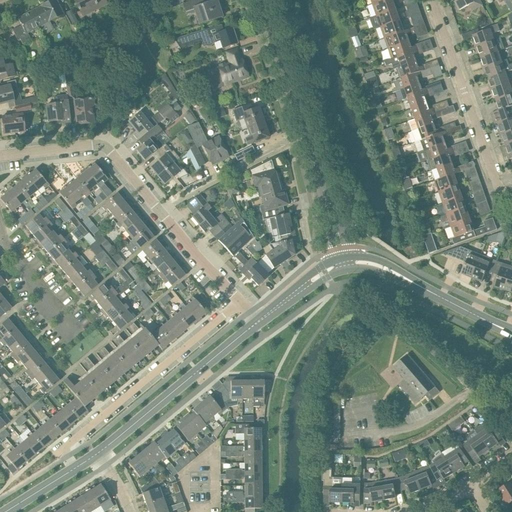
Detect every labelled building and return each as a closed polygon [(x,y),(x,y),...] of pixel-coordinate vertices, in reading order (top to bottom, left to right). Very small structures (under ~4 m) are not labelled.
[(40,7),(30,12),(38,28),(42,36),(50,31),(46,24),(49,23),(49,22),(63,14),(55,0),(51,0),(40,6),(40,7)] [(106,4),(104,0),(73,0),(79,11),(80,10),(83,16),(106,4)] [(207,4),(205,0),(194,0),(183,4),(186,14),(194,11),(199,25),(222,17),(216,0),(207,4)] [(367,7),(371,18),(377,16),(396,9),(392,0),(385,0),(373,5),(367,7)] [(455,0),(457,1),(455,2),(457,6),(459,10),(469,5),(472,10),(482,5),(479,0),(455,0)] [(351,12),(348,4),(342,6),(345,14),(351,12)] [(396,9),(377,16),(381,27),(400,21),(396,9)] [(77,21),(71,10),(65,13),(71,24),(77,21)] [(38,28),(30,12),(18,19),(22,27),(16,31),(23,45),(31,40),(28,34),(38,28)] [(86,28),(82,19),(78,22),(82,30),(86,28)] [(404,32),(400,21),(381,27),(385,39),(391,37),(391,36),(404,32)] [(477,46),(494,40),(492,34),(500,31),(497,24),(489,27),(490,29),(473,35),(477,46)] [(209,45),(215,43),(220,41),(222,49),(227,47),(237,44),(236,42),(238,42),(236,36),(234,36),(232,29),(223,32),(221,25),(205,31),(207,37),(200,39),(201,41),(202,42),(203,44),(205,45),(207,45),(209,45)] [(411,35),(416,33),(414,28),(404,32),(391,36),(391,37),(385,39),(388,49),(394,47),(409,41),(407,34),(411,33),(411,35)] [(207,37),(205,31),(174,41),(181,50),(194,46),(192,42),(200,39),(207,37)] [(13,37),(7,39),(10,46),(16,43),(13,37)] [(498,51),(494,40),(477,46),(480,57),(498,51)] [(392,59),(398,57),(421,48),(420,44),(416,46),(416,47),(412,48),(409,41),(394,47),(388,49),(392,59)] [(365,46),(355,49),(359,59),(368,56),(365,46)] [(392,59),(384,61),(386,66),(392,64),(394,70),(398,68),(416,62),(414,54),(418,53),(419,54),(423,53),(421,48),(398,57),(392,59)] [(241,59),(237,49),(224,53),(227,64),(209,71),(214,89),(248,77),(242,59),(241,59)] [(484,68),(502,62),(498,51),(480,57),(484,68)] [(4,66),(2,58),(0,58),(0,74),(1,74),(2,79),(15,76),(12,64),(4,66)] [(488,79),(505,72),(511,70),(511,63),(509,65),(507,60),(502,62),(484,68),(488,79)] [(405,77),(425,70),(429,69),(427,65),(423,66),(423,67),(419,69),(416,62),(398,68),(401,78),(405,77)] [(398,91),(400,90),(404,89),(420,84),(417,76),(421,75),(422,77),(424,78),(434,74),(432,68),(429,69),(425,70),(405,77),(401,78),(401,79),(393,81),(396,88),(392,90),(393,93),(398,91)] [(505,72),(488,79),(492,89),(509,83),(505,72)] [(164,74),(155,81),(158,85),(162,82),(163,83),(168,79),(164,74)] [(9,109),(15,107),(21,106),(15,80),(6,83),(7,86),(0,88),(0,104),(8,103),(9,109)] [(496,100),(511,94),(511,82),(509,83),(492,89),(496,100)] [(404,100),(408,99),(432,91),(430,86),(426,88),(426,89),(422,91),(420,84),(404,89),(400,90),(404,100)] [(173,94),(168,98),(172,102),(178,96),(174,89),(171,91),(173,94)] [(432,91),(408,99),(412,109),(427,104),(424,97),(428,95),(429,97),(433,95),(432,91)] [(511,94),(496,100),(499,111),(511,107),(511,106),(511,94)] [(68,100),(68,99),(67,96),(53,98),(54,105),(46,106),(48,122),(61,121),(62,124),(70,123),(68,100)] [(94,123),(91,99),(74,101),(77,125),(94,123)] [(219,101),(212,103),(214,110),(221,107),(219,101)] [(427,104),(412,109),(415,119),(427,115),(439,111),(449,107),(447,101),(433,106),(433,108),(434,109),(429,111),(427,104)] [(29,104),(21,106),(15,107),(16,113),(39,108),(38,102),(29,104)] [(157,125),(167,116),(174,111),(166,102),(156,110),(158,113),(152,118),(146,122),(138,113),(128,121),(136,131),(130,136),(135,143),(138,140),(157,125)] [(175,102),(172,105),(177,112),(181,109),(175,102)] [(247,129),(264,123),(258,108),(248,111),(246,106),(250,105),(249,105),(233,111),(237,121),(244,119),(247,129)] [(437,119),(456,112),(453,106),(449,107),(439,111),(427,115),(415,119),(408,122),(412,132),(419,130),(434,124),(433,120),(437,119)] [(499,111),(494,113),(491,114),(495,124),(497,123),(498,124),(511,118),(511,106),(511,107),(499,111)] [(214,111),(217,119),(222,118),(219,109),(214,111)] [(178,116),(174,111),(167,116),(171,121),(178,116)] [(185,117),(191,124),(196,120),(189,113),(185,117)] [(24,132),(22,114),(1,117),(3,135),(24,132)] [(511,118),(498,124),(501,134),(511,130),(511,118)] [(208,143),(198,122),(186,127),(197,148),(202,146),(212,165),(219,162),(218,159),(227,155),(218,137),(208,143)] [(264,123),(247,129),(250,137),(245,139),(247,145),(269,138),(264,123)] [(436,131),(434,124),(419,130),(412,132),(415,142),(422,140),(427,138),(426,138),(446,131),(450,130),(451,130),(454,129),(452,124),(440,129),(441,130),(436,131)] [(144,161),(152,155),(162,146),(156,138),(163,132),(157,125),(138,140),(142,145),(136,151),(144,161)] [(427,138),(422,140),(420,141),(424,151),(430,148),(445,143),(443,136),(447,134),(447,136),(453,134),(451,130),(450,130),(446,131),(426,138),(427,138)] [(501,134),(505,145),(511,142),(511,130),(501,134)] [(193,142),(185,131),(180,134),(188,145),(193,142)] [(434,159),(457,150),(456,146),(451,147),(452,149),(448,150),(445,143),(430,148),(424,151),(427,161),(434,159)] [(157,162),(150,168),(157,176),(159,175),(173,164),(179,158),(173,151),(171,152),(165,144),(162,146),(152,155),(157,162)] [(205,165),(195,145),(190,149),(194,157),(199,168),(205,165)] [(234,156),(237,162),(255,153),(252,147),(234,156)] [(190,149),(185,154),(188,159),(194,157),(190,149)] [(434,159),(427,161),(431,171),(437,169),(452,163),(450,156),(454,155),(455,156),(459,155),(457,150),(434,159)] [(261,212),(263,220),(269,218),(271,218),(284,215),(282,206),(288,205),(286,195),(282,196),(274,169),(273,169),(270,161),(251,171),(252,175),(251,176),(254,187),(261,185),(264,196),(261,197),(265,211),(261,212)] [(452,163),(437,169),(441,179),(454,174),(454,175),(465,171),(463,166),(459,168),(459,169),(455,171),(452,163)] [(101,181),(103,183),(108,180),(105,177),(94,164),(90,168),(89,167),(88,167),(84,169),(97,185),(101,181)] [(177,169),(173,164),(157,176),(164,185),(176,175),(179,179),(187,175),(180,166),(177,169)] [(81,175),(77,179),(90,194),(94,191),(92,189),(97,185),(84,169),(80,173),(81,175)] [(29,172),(25,175),(38,191),(42,187),(44,189),(48,186),(46,183),(35,170),(30,174),(29,172)] [(466,176),(468,182),(479,178),(477,173),(466,176)] [(441,179),(435,181),(439,192),(458,186),(454,175),(454,174),(441,179)] [(22,180),(18,184),(31,200),(35,197),(33,195),(38,191),(25,175),(21,179),(22,180)] [(479,178),(468,182),(470,188),(481,184),(479,178)] [(90,194),(77,179),(72,183),(70,181),(67,184),(79,199),(84,195),(86,198),(90,194)] [(239,192),(234,182),(225,186),(230,196),(239,192)] [(11,187),(7,190),(20,205),(25,202),(27,204),(31,200),(18,184),(13,189),(11,187)] [(79,199),(67,184),(62,187),(64,189),(59,194),(72,209),(76,206),(74,204),(79,199)] [(443,204),(462,197),(458,186),(439,192),(443,204)] [(105,188),(102,191),(107,197),(112,193),(108,189),(105,188)] [(15,210),(20,205),(7,190),(3,193),(5,195),(0,198),(0,199),(11,212),(10,213),(13,215),(17,212),(15,210)] [(99,196),(103,201),(107,197),(103,192),(99,196)] [(56,196),(54,193),(50,196),(48,195),(44,198),(48,203),(56,196)] [(107,209),(111,214),(126,201),(123,197),(121,199),(117,193),(101,206),(105,211),(107,209)] [(191,217),(199,226),(209,218),(210,216),(205,210),(209,207),(199,195),(186,206),(194,215),(191,217)] [(474,199),(476,205),(487,201),(485,195),(474,199)] [(447,215),(466,208),(462,197),(443,204),(447,215)] [(62,212),(66,208),(59,198),(54,202),(62,212)] [(231,199),(224,205),(229,211),(235,206),(231,199)] [(113,220),(116,224),(132,211),(127,206),(129,205),(126,201),(111,214),(115,218),(113,220)] [(487,201),(476,205),(478,211),(489,207),(487,201)] [(89,204),(85,207),(90,212),(94,209),(89,204)] [(85,216),(90,212),(85,207),(81,210),(85,216)] [(73,216),(66,208),(62,212),(68,220),(73,216)] [(466,208),(447,215),(440,217),(442,223),(449,221),(451,226),(470,220),(466,208)] [(132,211),(116,224),(119,228),(122,226),(126,231),(141,218),(137,215),(135,216),(132,211)] [(21,225),(30,218),(27,213),(17,221),(21,225)] [(28,230),(33,235),(49,222),(46,218),(43,220),(38,214),(23,227),(27,232),(28,230)] [(272,252),(265,256),(265,257),(268,260),(268,261),(273,268),(273,269),(284,262),(294,255),(292,245),(297,244),(296,240),(293,226),(291,226),(288,214),(284,215),(271,218),(269,218),(273,238),(274,238),(275,243),(272,244),(268,245),(272,252)] [(199,226),(205,234),(211,229),(216,236),(229,225),(221,215),(214,221),(210,216),(209,218),(199,226)] [(69,220),(76,229),(81,225),(73,216),(69,220)] [(89,231),(95,227),(87,218),(82,222),(89,231)] [(127,238),(131,242),(146,229),(142,224),(144,222),(141,218),(126,231),(130,236),(127,238)] [(241,219),(218,241),(233,257),(233,256),(238,252),(253,238),(241,219)] [(474,231),(470,220),(451,226),(455,238),(452,239),(454,245),(487,233),(485,227),(474,231)] [(38,246),(54,233),(50,228),(52,226),(49,222),(33,235),(37,240),(35,242),(38,246)] [(81,225),(76,229),(82,235),(86,232),(81,225)] [(95,242),(102,236),(98,231),(95,227),(89,231),(93,235),(94,236),(93,238),(95,241),(95,242)] [(146,229),(131,242),(134,246),(136,244),(140,249),(155,236),(152,232),(150,234),(146,229)] [(489,237),(487,242),(495,242),(502,244),(508,230),(489,237)] [(54,233),(38,246),(41,249),(43,248),(47,253),(63,239),(60,235),(58,237),(54,233)] [(84,238),(91,247),(96,243),(95,242),(89,234),(84,238)] [(436,251),(430,234),(429,234),(423,236),(429,254),(436,251)] [(102,236),(95,242),(96,243),(99,246),(101,244),(105,249),(110,244),(106,240),(105,241),(102,236)] [(147,262),(163,249),(159,244),(161,243),(157,238),(142,251),(146,256),(144,258),(147,262)] [(49,259),(53,263),(68,250),(64,245),(67,243),(63,239),(47,253),(51,258),(49,259)] [(89,248),(97,257),(98,256),(103,251),(99,246),(96,243),(91,247),(89,248)] [(461,274),(471,278),(479,259),(473,256),(475,253),(461,247),(459,248),(455,258),(466,263),(461,274)] [(248,252),(253,257),(257,253),(252,248),(248,252)] [(163,249),(147,262),(151,266),(153,265),(157,269),(172,256),(169,252),(167,254),(163,249)] [(68,250),(53,263),(56,267),(58,265),(62,271),(78,257),(74,253),(72,255),(68,250)] [(105,264),(110,260),(103,251),(98,256),(100,259),(97,262),(102,267),(105,264)] [(265,257),(257,264),(252,258),(248,262),(238,252),(233,256),(243,266),(239,270),(249,281),(251,279),(258,286),(268,276),(266,274),(273,268),(268,261),(268,260),(265,257)] [(125,262),(117,253),(112,258),(119,267),(125,262)] [(479,259),(471,278),(482,282),(486,271),(492,273),(496,261),(481,255),(479,259)] [(172,256),(157,269),(161,274),(158,276),(162,280),(177,267),(173,262),(175,260),(172,256)] [(64,277),(68,281),(83,268),(79,263),(81,261),(78,257),(62,271),(66,275),(64,277)] [(492,273),(498,276),(494,287),(505,290),(511,271),(511,267),(496,261),(492,273)] [(123,267),(131,276),(136,271),(129,262),(123,267)] [(177,267),(162,280),(165,284),(167,282),(171,287),(187,274),(183,270),(181,272),(177,267)] [(83,268),(68,281),(70,284),(72,283),(76,288),(92,275),(89,271),(87,273),(83,268)] [(116,273),(124,282),(129,278),(130,277),(122,268),(116,273)] [(139,284),(144,280),(136,271),(131,276),(135,281),(135,280),(139,284)] [(96,279),(92,275),(76,288),(80,293),(78,294),(82,298),(98,285),(94,280),(96,279)] [(124,282),(114,291),(98,304),(102,309),(100,311),(103,315),(119,302),(121,300),(118,297),(130,288),(128,286),(133,282),(129,278),(124,282)] [(145,294),(151,289),(144,280),(139,284),(139,285),(142,288),(142,290),(145,294)] [(185,288),(181,283),(177,286),(181,291),(185,288)] [(94,299),(98,304),(114,291),(110,287),(108,289),(104,284),(88,297),(92,301),(94,299)] [(135,295),(139,300),(144,295),(141,291),(142,290),(142,288),(139,285),(134,289),(137,294),(135,295)] [(159,298),(155,293),(149,298),(153,302),(157,299),(159,298)] [(163,297),(163,298),(167,303),(171,299),(167,294),(163,297)] [(151,304),(144,295),(139,300),(143,305),(141,307),(144,310),(151,304)] [(186,307),(198,322),(202,319),(201,317),(206,313),(193,297),(188,301),(191,304),(186,307)] [(167,303),(163,298),(159,301),(163,306),(167,303)] [(8,305),(4,300),(0,303),(0,317),(13,307),(10,303),(8,305)] [(119,302),(103,315),(106,318),(108,317),(112,322),(128,308),(125,304),(123,306),(119,302)] [(194,326),(198,322),(186,307),(181,311),(179,309),(175,312),(188,328),(193,324),(194,326)] [(128,308),(112,322),(116,327),(114,328),(118,332),(133,319),(129,314),(132,312),(128,308)] [(146,321),(150,317),(146,312),(142,316),(146,321)] [(173,318),(169,322),(181,337),(185,334),(183,332),(188,328),(175,312),(171,316),(173,318)] [(0,341),(15,329),(11,323),(13,322),(9,318),(0,325),(0,341)] [(162,324),(158,327),(171,342),(175,338),(177,340),(181,337),(169,322),(164,326),(162,324)] [(70,386),(68,388),(70,390),(72,391),(85,406),(93,399),(97,396),(158,346),(151,337),(144,329),(142,326),(138,329),(134,332),(131,336),(123,342),(120,345),(116,348),(109,354),(105,357),(101,360),(94,366),(90,369),(86,373),(77,380),(70,386)] [(171,342),(158,327),(154,331),(156,333),(151,337),(158,346),(163,352),(167,348),(165,347),(171,342)] [(15,329),(0,341),(3,345),(5,344),(9,348),(24,336),(21,332),(19,333),(15,329)] [(11,355),(14,359),(30,346),(25,341),(27,339),(24,336),(9,348),(13,353),(11,355)] [(30,346),(14,359),(17,363),(19,361),(23,366),(39,353),(35,349),(34,351),(30,346)] [(25,373),(29,377),(44,364),(40,358),(42,357),(39,353),(23,366),(27,371),(25,373)] [(439,392),(407,355),(393,367),(404,379),(398,385),(415,404),(425,395),(430,400),(439,392)] [(34,379),(38,384),(53,371),(50,367),(48,368),(44,364),(29,377),(32,381),(34,379)] [(53,371),(38,384),(42,388),(40,390),(43,394),(59,381),(55,376),(56,375),(53,371)] [(241,382),(241,378),(230,378),(222,385),(225,389),(217,395),(228,408),(228,407),(237,405),(237,402),(242,402),(242,399),(241,399),(241,382)] [(252,379),(252,382),(252,399),(253,399),(258,399),(258,402),(259,402),(264,402),(263,378),(252,379)] [(9,386),(13,390),(18,386),(14,381),(9,386)] [(252,382),(241,382),(241,399),(242,399),(248,399),(248,402),(253,402),(253,399),(252,399),(252,382)] [(62,390),(58,385),(54,389),(58,394),(62,390)] [(18,386),(13,390),(20,399),(25,394),(18,386)] [(58,394),(54,389),(49,393),(54,398),(58,394)] [(70,400),(66,403),(79,419),(83,415),(85,417),(89,413),(84,407),(85,406),(72,391),(70,390),(77,398),(71,402),(70,400)] [(25,394),(20,399),(27,407),(32,403),(25,394)] [(228,408),(217,395),(212,400),(209,396),(200,404),(211,417),(212,417),(216,413),(218,415),(228,408)] [(9,401),(13,405),(18,401),(14,396),(9,401)] [(79,419),(66,403),(61,407),(63,409),(59,413),(71,428),(75,425),(73,423),(79,419)] [(41,409),(36,404),(32,407),(36,413),(41,409)] [(192,411),(194,413),(203,424),(208,420),(210,422),(214,419),(212,417),(211,417),(200,404),(192,411)] [(52,415),(48,418),(61,433),(66,429),(67,431),(71,428),(59,413),(54,417),(52,415)] [(188,414),(183,418),(196,434),(205,426),(203,424),(194,413),(190,416),(188,414)] [(23,415),(19,418),(23,423),(27,420),(23,415)] [(461,416),(456,420),(460,426),(465,422),(461,416)] [(340,439),(340,417),(333,417),(331,417),(331,422),(334,422),(334,439),(340,439)] [(23,423),(19,418),(14,422),(19,427),(23,423)] [(61,433),(48,418),(43,421),(46,424),(41,428),(54,443),(57,439),(56,438),(61,433)] [(196,434),(183,418),(179,422),(180,424),(176,427),(187,441),(196,434)] [(235,429),(235,434),(241,434),(241,432),(244,432),(244,440),(260,440),(260,428),(259,428),(259,425),(234,425),(235,429)] [(478,435),(488,451),(498,443),(495,438),(500,435),(492,425),(478,435)] [(212,434),(213,436),(216,439),(222,429),(219,426),(212,434)] [(34,429),(30,432),(43,448),(48,444),(50,446),(54,443),(41,428),(36,432),(34,429)] [(9,435),(5,430),(1,433),(5,438),(9,435)] [(180,447),(184,444),(179,438),(173,430),(169,434),(167,432),(162,436),(170,445),(175,451),(180,447)] [(43,448),(30,432),(26,436),(28,439),(23,442),(36,457),(40,454),(38,452),(43,448)] [(488,451),(478,435),(463,446),(470,456),(475,453),(478,458),(488,451)] [(155,445),(166,459),(175,451),(162,436),(157,440),(159,442),(155,445)] [(206,436),(201,440),(205,444),(208,447),(217,440),(216,439),(213,436),(209,439),(206,436)] [(205,444),(201,440),(196,444),(199,447),(195,451),(199,455),(208,447),(205,444)] [(260,440),(244,440),(244,447),(241,447),(241,446),(225,447),(225,452),(260,451),(260,440)] [(36,457),(23,442),(18,446),(16,444),(13,447),(26,463),(31,459),(32,460),(36,457)] [(162,462),(166,459),(155,445),(154,443),(144,450),(156,464),(156,463),(160,459),(162,462)] [(21,467),(26,463),(13,447),(8,450),(10,453),(5,457),(11,464),(16,470),(18,472),(22,469),(21,467)] [(459,448),(444,457),(454,473),(465,467),(462,462),(467,458),(459,448)] [(144,450),(136,457),(147,470),(148,470),(152,466),(154,469),(158,466),(156,463),(156,464),(144,450)] [(244,463),(261,462),(260,451),(225,452),(220,452),(220,457),(241,456),(241,455),(244,455),(244,463)] [(398,452),(392,454),(395,462),(401,460),(398,452)] [(186,453),(180,458),(186,465),(196,457),(192,453),(188,457),(186,453)] [(147,470),(136,457),(131,461),(128,458),(125,461),(139,478),(144,473),(146,476),(150,473),(148,470),(147,470)] [(444,457),(430,466),(436,477),(441,474),(444,480),(454,473),(444,457)] [(174,468),(177,472),(186,465),(180,458),(175,462),(178,465),(174,468)] [(261,474),(261,462),(244,463),(244,470),(241,470),(241,469),(235,469),(235,474),(261,474)] [(16,470),(11,464),(7,468),(12,474),(16,470)] [(172,475),(168,478),(170,481),(175,479),(173,476),(177,473),(171,465),(167,468),(172,475)] [(436,477),(430,466),(413,472),(420,490),(432,486),(430,480),(436,477)] [(420,490),(413,472),(397,478),(401,491),(407,489),(409,494),(420,490)] [(244,485),(261,485),(261,474),(235,474),(235,479),(241,479),(241,478),(244,478),(244,485)] [(395,492),(401,491),(397,478),(380,482),(383,500),(396,498),(395,492)] [(140,489),(142,494),(151,490),(161,487),(155,479),(149,484),(140,489)] [(511,481),(496,492),(505,506),(511,501),(511,481)] [(383,500),(380,482),(364,485),(364,504),(369,504),(369,503),(383,500)] [(329,503),(341,503),(342,484),(324,483),(323,496),(330,497),(329,503)] [(342,484),(341,503),(354,503),(354,497),(360,497),(360,484),(342,484)] [(94,486),(89,489),(100,506),(104,504),(106,504),(107,505),(112,503),(100,485),(95,488),(94,486)] [(261,497),(261,485),(244,485),(244,493),(242,493),(242,492),(235,492),(235,497),(261,497)] [(161,487),(151,490),(142,494),(146,504),(162,498),(160,492),(163,491),(161,487)] [(79,495),(81,497),(89,511),(95,511),(95,509),(100,506),(89,489),(79,495)] [(89,511),(81,497),(71,503),(70,500),(69,501),(76,511),(89,511)] [(146,504),(148,511),(155,511),(165,509),(165,508),(163,502),(166,501),(165,497),(162,498),(146,504)] [(261,497),(235,497),(235,502),(242,502),(242,501),(244,501),(245,509),(244,511),(254,511),(254,509),(261,509),(261,497)] [(76,511),(69,501),(65,503),(67,506),(61,509),(62,511),(76,511)] [(170,511),(185,507),(183,502),(169,507),(165,508),(165,509),(155,511),(170,511)]
